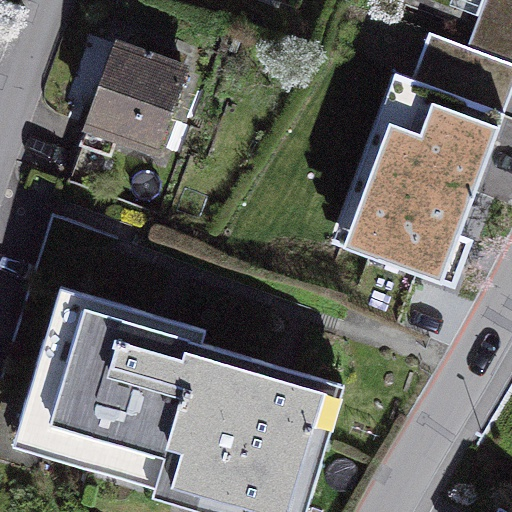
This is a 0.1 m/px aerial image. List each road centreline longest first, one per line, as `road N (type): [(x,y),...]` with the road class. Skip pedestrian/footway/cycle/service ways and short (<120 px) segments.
road 1 (residential): [(406,511),(511,337)]
road 2 (residential): [(54,0),(0,136)]
